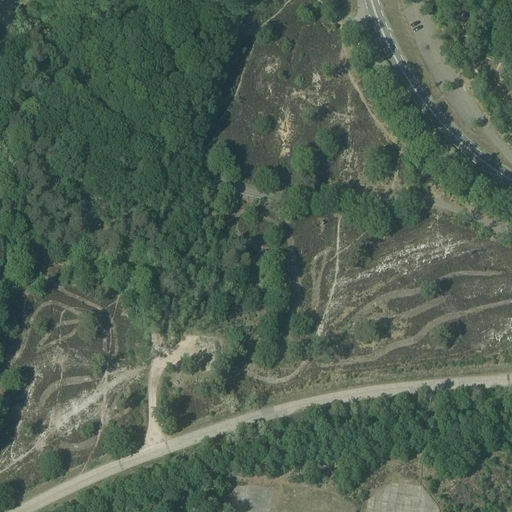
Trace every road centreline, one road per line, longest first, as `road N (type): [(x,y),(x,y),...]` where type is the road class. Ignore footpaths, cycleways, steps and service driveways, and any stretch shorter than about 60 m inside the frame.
road 1 (unclassified): [(24,511),(152,452),(325,400),(511,384)]
road 2 (secondary): [(511,182),(426,108),(370,0)]
